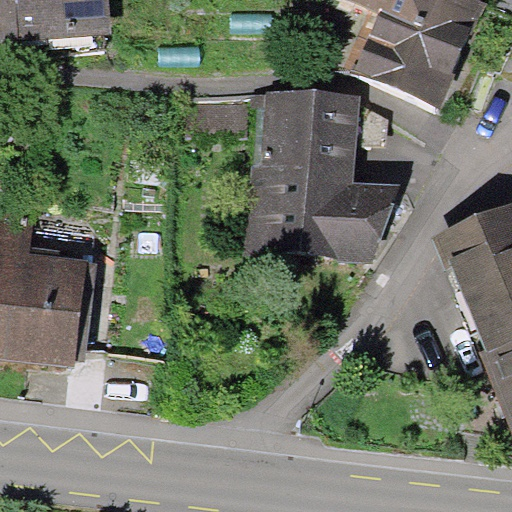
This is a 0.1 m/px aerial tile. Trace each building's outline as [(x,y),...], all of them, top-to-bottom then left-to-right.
[(85,0),(0,4),(0,56),(109,51),(106,0),(85,0)] [(333,0),(380,20),(353,83),(439,120),(488,8),(469,0),(333,0)] [(252,96),(243,263),(381,268),(409,194),(352,191),(354,103),(252,96)] [(178,102),(179,147),(241,147),(241,101),(178,102)] [(511,208),(435,241),(488,367),(511,357),(511,208)] [(29,225),(0,222),(0,369),(74,380),(86,266),(25,260),(29,225)] [(511,357),(488,367),(483,370),(511,438),(511,357)]
